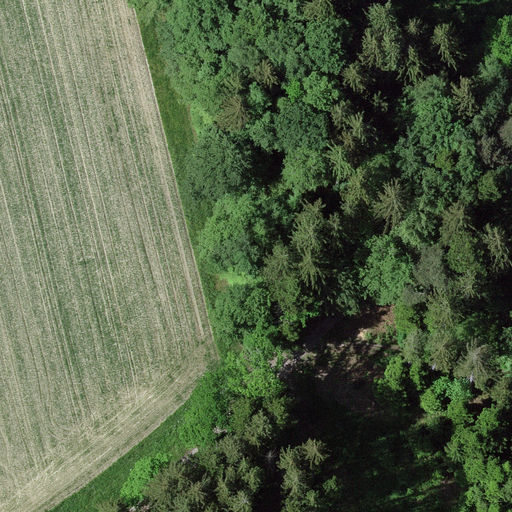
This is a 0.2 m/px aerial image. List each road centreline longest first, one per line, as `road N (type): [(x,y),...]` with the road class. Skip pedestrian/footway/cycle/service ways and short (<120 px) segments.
road 1 (track): [(511,88),(436,204),(140,511)]
road 2 (track): [(274,373),(277,328),(333,122),(376,0)]
road 3 (track): [(306,346),(406,354),(511,377)]
